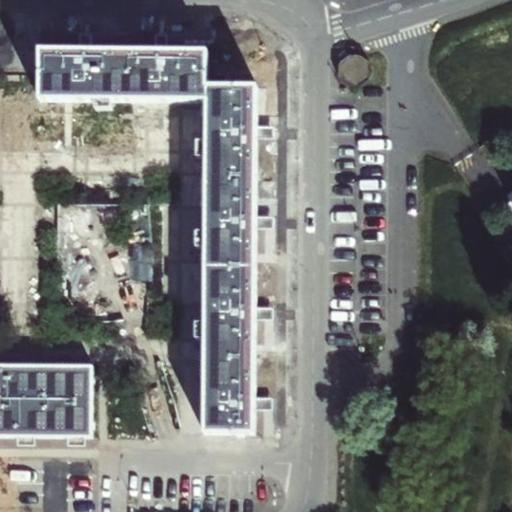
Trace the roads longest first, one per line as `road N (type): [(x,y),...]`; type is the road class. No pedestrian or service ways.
road 1 (residential): [(303,511),(314,40)]
road 2 (residential): [(314,40),(443,0)]
